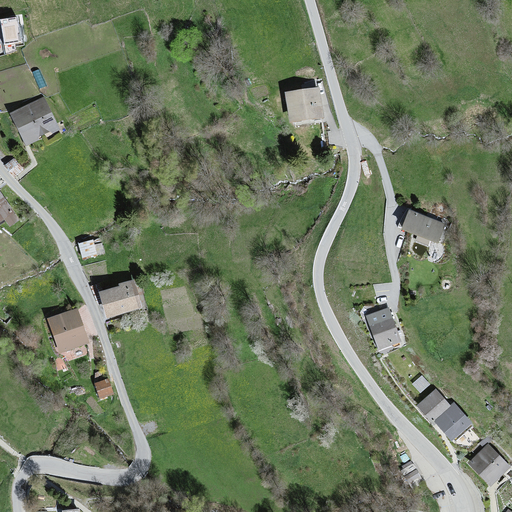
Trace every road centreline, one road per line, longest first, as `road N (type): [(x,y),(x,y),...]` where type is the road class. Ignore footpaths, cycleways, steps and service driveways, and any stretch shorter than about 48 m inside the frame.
road 1 (residential): [(311,0),(355,170),(319,272),(329,315),(378,398),(465,499),(464,511)]
road 2 (residential): [(0,169),(64,245),(144,457),(129,476),(36,464),(21,476),(20,511)]
